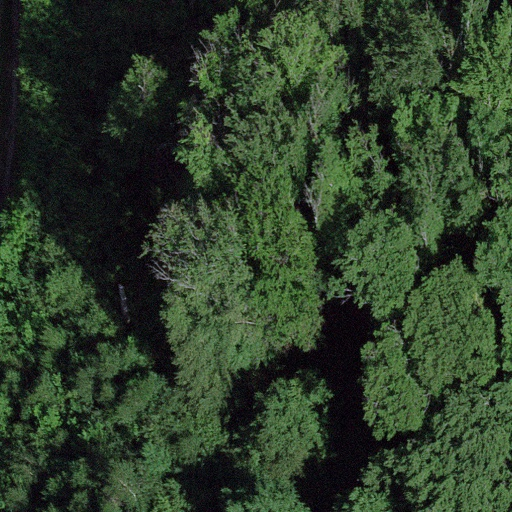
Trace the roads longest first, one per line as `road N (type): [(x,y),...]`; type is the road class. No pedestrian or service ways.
road 1 (track): [(325,0),(428,58),(511,87)]
road 2 (track): [(0,183),(9,0)]
